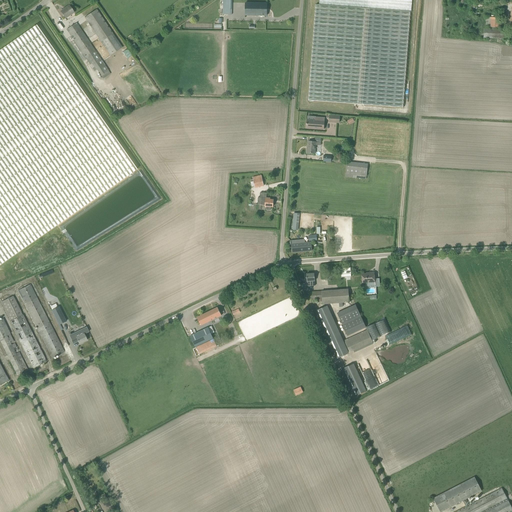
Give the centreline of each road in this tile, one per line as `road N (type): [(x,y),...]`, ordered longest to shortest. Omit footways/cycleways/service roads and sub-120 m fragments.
road 1 (unclassified): [(29,388),(286,263)]
road 2 (unclassified): [(396,511),(286,263)]
road 3 (unclassified): [(286,263),(301,0)]
road 4 (unclassified): [(286,263),(511,249)]
road 5 (unclassified): [(83,511),(29,388)]
